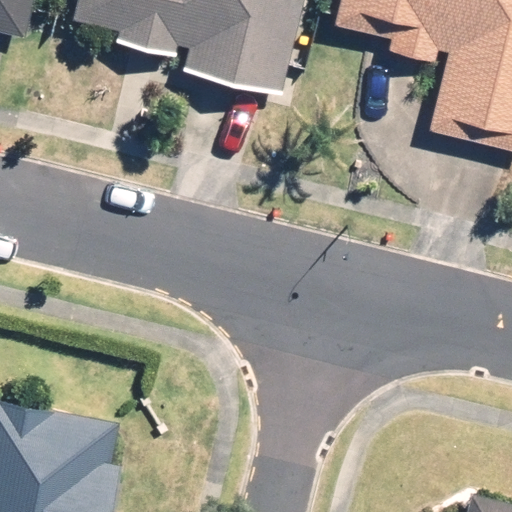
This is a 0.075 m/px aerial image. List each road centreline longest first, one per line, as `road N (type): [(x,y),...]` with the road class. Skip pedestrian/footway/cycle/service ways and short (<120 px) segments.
road 1 (residential): [(0,206),(46,210),(340,289)]
road 2 (residential): [(340,289),(280,511)]
road 3 (residential): [(340,289),(511,334)]
